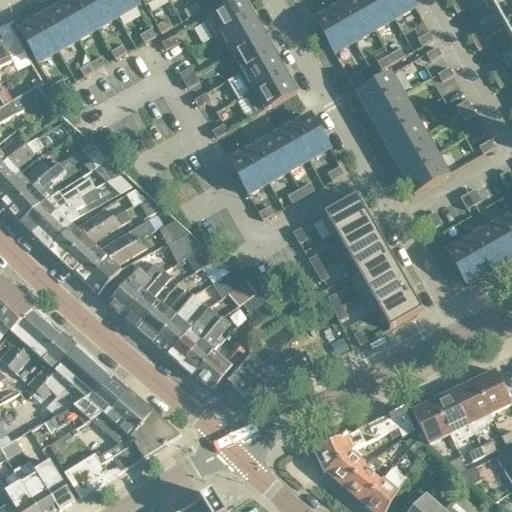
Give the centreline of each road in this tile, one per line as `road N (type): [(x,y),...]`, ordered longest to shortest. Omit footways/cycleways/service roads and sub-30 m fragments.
road 1 (residential): [(230,448),(0,239)]
road 2 (residential): [(425,0),(511,153),(397,214)]
road 3 (unclassified): [(230,448),(467,338)]
road 4 (residential): [(372,172),(273,0)]
road 5 (residential): [(467,338),(397,214)]
road 6 (residential): [(372,172),(257,237)]
road 7 (unclassified): [(126,511),(230,448)]
